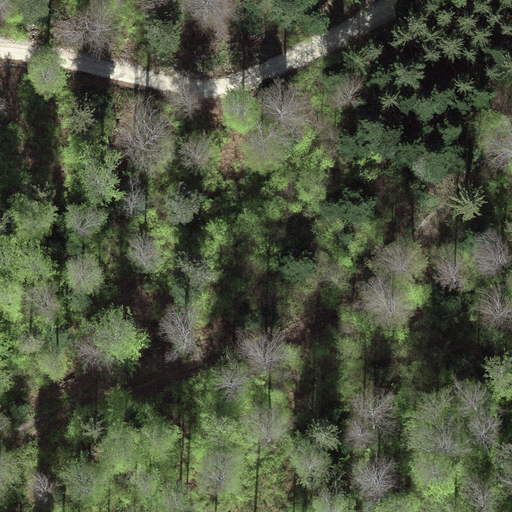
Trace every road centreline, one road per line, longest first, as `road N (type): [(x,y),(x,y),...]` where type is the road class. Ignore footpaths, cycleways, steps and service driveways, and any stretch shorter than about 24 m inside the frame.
road 1 (track): [(0,443),(141,380),(259,346),(357,301),(388,277),(511,132)]
road 2 (track): [(0,51),(154,78),(224,80),(290,58),(396,0)]
